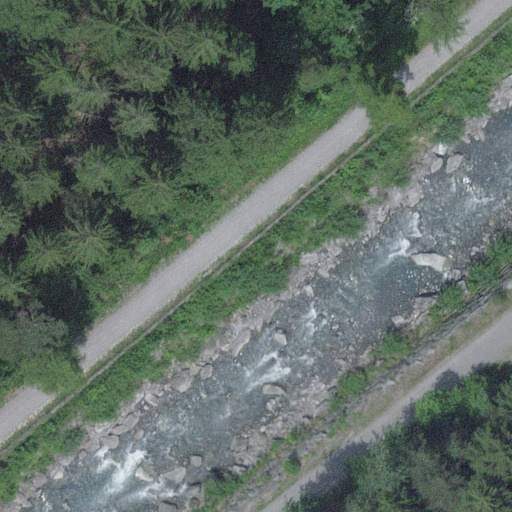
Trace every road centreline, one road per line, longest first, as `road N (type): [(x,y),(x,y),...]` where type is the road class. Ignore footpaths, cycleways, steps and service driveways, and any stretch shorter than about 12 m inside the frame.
road 1 (track): [(0,427),(495,0)]
road 2 (track): [(511,319),(283,511)]
